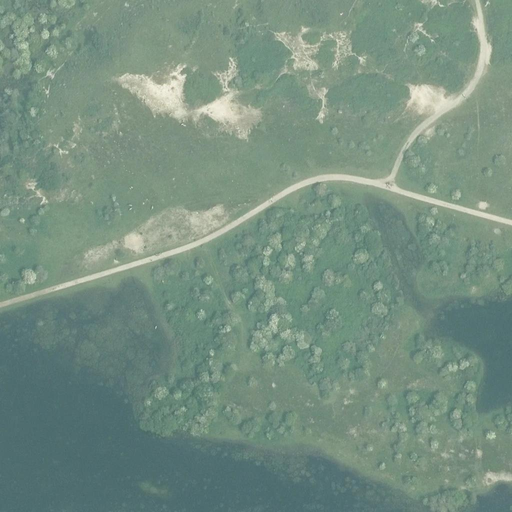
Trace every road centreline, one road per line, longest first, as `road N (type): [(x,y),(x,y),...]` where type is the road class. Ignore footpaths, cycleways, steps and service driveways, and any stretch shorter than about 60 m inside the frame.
road 1 (track): [(0,306),(222,235),(300,180),(336,174),(511,221)]
road 2 (track): [(390,188),(407,142),(478,75),(484,42),(476,0)]
